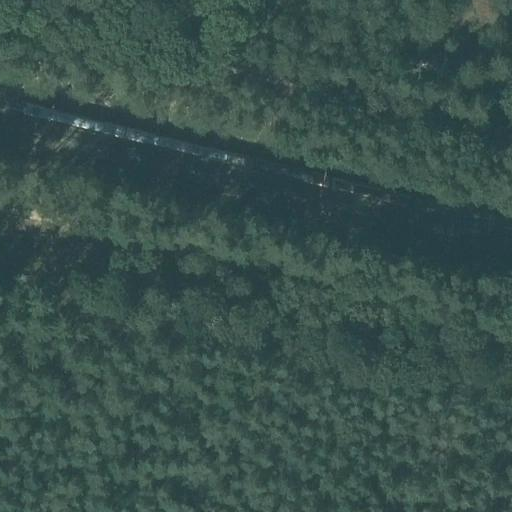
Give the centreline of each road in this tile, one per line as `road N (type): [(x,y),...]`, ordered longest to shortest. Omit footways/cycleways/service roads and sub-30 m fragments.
road 1 (track): [(0,1),(184,58),(511,140)]
road 2 (track): [(0,211),(511,327)]
